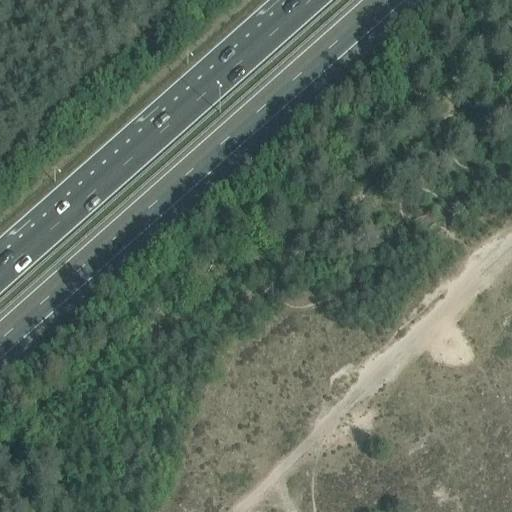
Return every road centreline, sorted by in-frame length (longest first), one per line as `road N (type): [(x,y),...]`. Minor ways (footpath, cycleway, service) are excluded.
road 1 (motorway): [(0,341),(383,0)]
road 2 (motorway): [(309,0),(0,272)]
road 3 (track): [(234,511),(511,241)]
